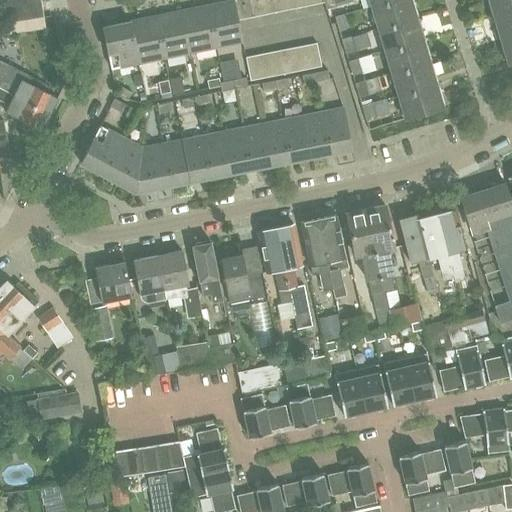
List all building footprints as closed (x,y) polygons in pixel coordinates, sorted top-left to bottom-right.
[(4,0),(6,11),(42,5),(40,0),(4,0)] [(250,20),(246,0),(234,0),(232,3),(236,23),(250,20)] [(262,17),(258,0),(246,0),(250,20),(262,17)] [(274,15),(270,0),(258,0),(262,17),(274,15)] [(283,0),(270,0),(274,15),(286,12),(283,0)] [(283,0),(286,12),(298,10),(295,0),(283,0)] [(307,0),(295,0),(298,10),(309,8),(307,0)] [(324,0),(326,4),(327,9),(337,6),(334,0),(324,0)] [(416,16),(411,0),(386,0),(370,5),(377,27),(416,16)] [(511,0),(488,0),(494,19),(511,13),(511,0)] [(232,3),(206,8),(214,49),(241,44),(236,23),(232,3)] [(28,19),(43,16),(42,5),(6,11),(8,22),(28,19)] [(206,8),(180,12),(188,54),(214,49),(206,8)] [(188,54),(180,12),(154,17),(162,59),(188,54)] [(345,13),(335,16),(339,29),(349,26),(345,13)] [(511,13),(494,19),(501,41),(511,38),(511,13)] [(377,27),(384,50),(423,38),(416,16),(377,27)] [(154,17),(127,22),(136,64),(162,59),(154,17)] [(28,19),(8,22),(10,34),(30,30),(28,19)] [(111,68),(136,64),(127,22),(102,27),(111,68)] [(341,39),(345,52),(356,49),(352,35),(341,39)] [(384,50),(391,73),(429,61),(423,38),(384,50)] [(511,38),(501,41),(508,64),(511,62),(511,38)] [(304,44),(309,68),(321,66),(316,42),(304,44)] [(298,70),(309,68),(304,44),(293,46),(298,70)] [(286,73),(298,70),(293,46),(281,49),(286,73)] [(270,51),(275,75),(286,73),(281,49),(270,51)] [(263,77),(275,75),(270,51),(259,53),(263,77)] [(252,80),(263,77),(259,53),(247,56),(252,80)] [(370,54),(348,60),(352,74),(374,67),(370,54)] [(0,88),(49,115),(57,98),(45,92),(48,86),(0,61),(0,88)] [(391,73),(397,95),(436,84),(429,61),(391,73)] [(328,70),(314,72),(316,81),(329,79),(328,70)] [(303,84),(316,81),(314,72),(301,75),(303,84)] [(140,74),(133,75),(135,87),(142,86),(140,74)] [(168,79),(172,94),(183,92),(180,76),(168,79)] [(246,77),(233,80),(234,89),(247,86),(246,77)] [(365,80),(355,83),(358,97),(369,94),(380,90),(376,77),(365,80)] [(220,86),(220,82),(219,78),(207,81),(208,88),(220,86)] [(288,78),(275,80),(276,89),(289,87),(288,78)] [(160,94),(170,92),(168,80),(158,82),(160,94)] [(221,91),(234,89),(233,80),(220,82),(220,86),(221,91)] [(276,89),(275,80),(261,83),(263,92),(276,89)] [(397,95),(404,118),(443,106),(436,84),(397,95)] [(132,92),(120,86),(116,94),(127,100),(132,92)] [(49,115),(0,88),(0,101),(7,105),(4,111),(12,116),(10,121),(26,129),(28,125),(40,131),(49,115)] [(194,96),(196,105),(209,103),(207,94),(194,96)] [(194,96),(181,99),(183,108),(196,105),(194,96)] [(114,98),(110,106),(121,112),(125,104),(114,98)] [(172,110),(170,101),(157,104),(158,113),(172,110)] [(371,102),(361,105),(365,119),(375,116),(371,102)] [(342,110),(322,114),(330,156),(351,152),(342,110)] [(322,114),(302,118),(310,160),(330,156),(322,114)] [(310,160),(302,118),(282,122),(290,164),(310,160)] [(0,120),(0,160),(10,159),(6,134),(5,134),(3,120),(0,120)] [(282,122),(262,126),(270,168),(290,164),(282,122)] [(262,126),(241,130),(249,172),(270,168),(262,126)] [(79,165),(103,177),(122,141),(98,128),(79,165)] [(241,130),(221,134),(229,175),(249,172),(241,130)] [(229,175),(221,134),(201,138),(209,179),(229,175)] [(201,138),(181,142),(189,183),(209,179),(201,138)] [(140,150),(122,141),(103,177),(135,194),(140,150)] [(181,142),(160,146),(168,187),(189,183),(181,142)] [(168,187),(160,146),(140,150),(135,194),(168,187)] [(460,198),(469,226),(485,220),(511,300),(494,305),(499,322),(511,318),(511,205),(505,183),(460,198)] [(385,205),(366,209),(383,291),(393,289),(391,278),(395,277),(389,249),(394,248),(385,205)] [(437,213),(453,277),(455,282),(465,279),(458,250),(466,248),(456,208),(437,213)] [(366,209),(347,213),(356,256),(365,254),(368,271),(366,272),(368,278),(369,278),(372,289),(372,294),(376,308),(387,305),(383,291),(366,209)] [(437,213),(419,218),(429,258),(437,256),(444,280),(453,277),(437,213)] [(437,289),(429,258),(419,218),(418,214),(398,219),(410,263),(419,261),(427,291),(437,289)] [(320,219),(333,288),(335,297),(344,295),(339,270),(348,268),(337,216),(320,219)] [(320,219),(302,223),(312,274),(320,272),(324,290),(333,288),(320,219)] [(276,228),(290,294),(291,301),(296,328),(311,325),(304,287),(298,288),(294,267),(302,265),(294,225),(276,228)] [(276,228),(258,232),(266,272),(275,270),(282,303),(291,301),(290,294),(276,228)] [(212,304),(224,302),(212,243),(203,245),(201,243),(196,244),(195,246),(192,247),(199,281),(202,296),(210,294),(212,304)] [(159,257),(165,291),(166,298),(180,295),(181,298),(187,296),(186,288),(188,287),(182,252),(159,257)] [(243,255),(221,260),(230,304),(265,297),(260,274),(247,276),(243,255)] [(166,298),(165,291),(159,257),(134,261),(141,298),(143,301),(147,303),(166,298)] [(101,303),(131,298),(124,263),(94,268),(101,303)] [(6,282),(0,287),(0,301),(20,321),(37,302),(18,284),(13,288),(6,282)] [(0,301),(0,328),(6,335),(20,321),(0,301)] [(268,301),(250,304),(257,347),(274,344),(268,301)] [(88,308),(95,342),(113,338),(106,304),(88,308)] [(37,319),(46,331),(57,348),(72,337),(53,308),(37,319)] [(419,309),(390,316),(392,327),(422,320),(419,309)] [(482,309),(463,314),(469,337),(488,332),(482,309)] [(202,315),(205,332),(211,331),(207,310),(201,311),(202,315)] [(337,313),(319,316),(323,339),(342,336),(337,313)] [(361,314),(340,319),(343,335),(365,330),(361,314)] [(444,319),(444,320),(451,345),(451,346),(470,340),(469,337),(463,314),(444,319)] [(430,350),(451,345),(444,320),(424,326),(430,350)] [(412,331),(422,329),(421,321),(411,323),(412,331)] [(21,369),(32,358),(23,350),(22,351),(19,349),(5,336),(6,335),(0,328),(0,351),(10,359),(21,369)] [(375,340),(385,337),(383,330),(373,332),(375,340)] [(206,341),(210,365),(235,362),(233,342),(230,343),(229,332),(206,335),(206,341)] [(375,340),(373,332),(363,334),(365,342),(375,340)] [(154,334),(141,337),(145,358),(149,375),(164,373),(160,354),(158,354),(154,334)] [(504,355),(484,359),(488,380),(508,376),(509,378),(511,377),(511,336),(500,339),(500,338),(500,339),(504,355)] [(210,365),(206,341),(176,345),(179,370),(210,365)] [(325,343),(327,351),(337,349),(335,341),(325,343)] [(28,344),(23,350),(32,358),(37,352),(28,344)] [(455,349),(458,365),(438,370),(443,391),(463,386),(464,389),(485,384),(476,344),(476,345),(455,349)] [(414,399),(432,395),(436,394),(426,353),(404,358),(414,399)] [(325,355),(303,359),(307,380),(329,376),(325,355)] [(392,404),(402,402),(414,399),(404,358),(382,363),(392,404)] [(303,359),(283,362),(287,384),(307,380),(303,359)] [(237,372),(239,384),(241,393),(281,385),(276,364),(237,372)] [(378,364),(356,369),(365,410),(387,405),(378,364)] [(343,415),(354,413),(365,410),(356,369),(334,374),(343,415)] [(294,427),(304,424),(316,422),(315,419),(335,415),(330,394),(310,398),(307,382),(285,387),(294,427)] [(77,391),(39,398),(43,419),(81,412),(77,391)] [(249,437),(252,436),(270,432),(270,430),(290,425),(285,404),(265,409),(261,393),(240,398),(249,437)] [(509,450),(507,431),(504,410),(504,408),(482,410),(482,413),(459,416),(464,437),(485,434),(487,453),(509,450)] [(214,420),(204,422),(206,429),(215,427),(214,420)] [(200,452),(182,456),(184,466),(187,477),(228,467),(223,447),(221,447),(217,427),(195,432),(200,452)] [(177,442),(165,443),(169,468),(184,466),(182,456),(179,440),(177,441),(177,442)] [(465,440),(454,443),(444,445),(453,487),(474,482),(465,440)] [(165,443),(152,445),(156,470),(169,468),(165,443)] [(152,445),(139,447),(143,472),(156,470),(152,445)] [(85,446),(76,460),(95,472),(104,458),(85,446)] [(139,447),(126,449),(129,474),(143,472),(139,447)] [(420,450),(408,453),(398,455),(407,495),(428,490),(424,474),(445,469),(440,448),(420,453),(420,450)] [(116,476),(129,474),(126,449),(114,451),(114,450),(112,451),(116,476)] [(367,462),(364,463),(346,467),(346,469),(327,474),(331,495),(351,491),(355,507),(376,502),(367,462)] [(228,467),(187,477),(191,497),(209,493),(213,511),(217,511),(235,508),(230,488),(233,487),(228,467)] [(182,469),(166,472),(170,493),(185,490),(182,469)] [(322,473),(318,473),(301,477),(301,480),(281,484),(286,505),(306,501),(308,511),(330,511),(331,511),(322,473)] [(171,511),(165,474),(147,477),(153,511),(171,511)] [(79,482),(81,489),(93,487),(92,480),(79,482)] [(79,482),(58,484),(62,500),(82,496),(82,493),(81,489),(79,482)] [(283,511),(277,483),(267,485),(256,488),(256,490),(236,495),(240,511),(256,511),(261,511),(283,511)] [(58,484),(37,487),(40,498),(41,504),(44,504),(45,511),(63,511),(62,500),(58,484)] [(511,484),(502,485),(503,493),(511,492),(511,484)] [(503,493),(502,485),(485,488),(488,504),(504,501),(503,493)] [(485,488),(465,493),(468,508),(488,504),(485,488)] [(101,491),(86,494),(89,509),(104,506),(101,491)] [(449,506),(445,491),(431,494),(434,511),(445,511),(445,507),(449,506)] [(511,492),(503,493),(504,501),(511,499),(511,492)] [(465,493),(447,496),(450,511),(451,511),(468,508),(465,493)] [(412,499),(414,511),(434,511),(431,494),(413,498),(412,499)]
